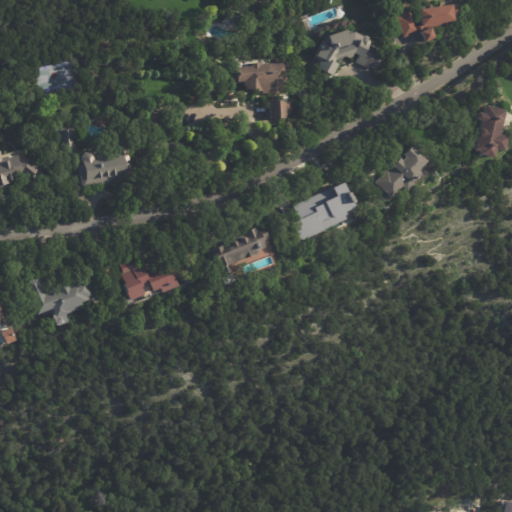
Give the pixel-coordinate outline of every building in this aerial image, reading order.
[(442,20),(411,25),(406,9),(440,3),(441,9),(447,8),(448,15),(443,15),(444,20),(442,20)] [(406,25),(410,30),(397,37),(386,19),(399,11),(406,25)] [(422,29),(427,36),(417,42),(411,32),(421,26),(422,29)] [(370,68),(367,67),(367,68),(353,62),(354,56),(346,52),(345,53),(345,56),(343,57),(341,57),(337,55),(328,58),(327,62),(332,64),(327,75),(310,67),(313,58),(305,55),(310,43),(317,46),(320,38),(319,34),(337,28),(339,33),(346,31),(356,35),(358,34),(362,36),(364,40),(362,46),(374,51),(373,53),(379,55),(373,69),(370,68)] [(36,65),(39,90),(74,87),(72,62),(36,65)] [(276,92),(255,94),(255,90),(246,91),(246,89),(239,89),(239,86),(238,86),(238,82),(230,82),(229,67),(242,66),(242,63),(252,62),(252,64),(277,62),(279,85),(276,85),(276,92)] [(286,101),(287,111),(280,112),(281,118),(265,119),(264,101),(275,100),(275,102),(286,101)] [(492,110),(495,111),(488,135),(496,137),(492,152),(483,149),(481,158),(468,154),(468,152),(463,150),(471,121),(465,119),(467,112),(473,114),(475,105),(492,110)] [(72,149),(56,151),(52,131),(70,128),(74,148),(72,149)] [(415,161),(414,162),(413,161),(403,171),(406,173),(398,181),(401,184),(395,191),(391,187),(381,197),(365,183),(378,170),(379,171),(381,168),(379,166),(387,158),(389,160),(392,157),(390,155),(398,146),(402,149),(408,143),(421,155),(415,161)] [(82,188),(76,189),(72,165),(75,165),(74,157),(77,152),(83,151),(88,154),(88,157),(109,153),(109,150),(110,147),(116,146),(120,148),(125,180),(82,188)] [(0,158),(10,156),(12,162),(23,160),(33,168),(24,180),(17,175),(3,178),(3,180),(0,181),(0,158)] [(329,184),(337,200),(339,199),(343,205),(333,211),(336,217),(313,230),(316,236),(311,238),(307,232),(293,239),(284,222),(294,216),(287,204),(317,187),(316,186),(326,180),(329,184)] [(259,240),(252,242),(255,248),(247,251),(249,254),(231,262),(231,263),(222,267),(223,272),(213,277),(209,267),(207,268),(202,256),(204,255),(203,251),(212,247),(212,248),(236,238),(234,234),(248,229),(249,232),(255,230),(259,240)] [(173,275),(173,276),(168,278),(171,285),(154,293),(152,288),(144,292),(141,285),(134,288),(137,294),(124,300),(120,292),(118,292),(115,285),(120,282),(116,273),(120,272),(117,265),(129,259),(132,266),(136,264),(141,274),(167,262),(173,275)] [(228,281),(217,285),(214,278),(225,274),(228,281)] [(50,286),(50,285),(57,282),(57,283),(58,283),(60,287),(63,286),(61,282),(70,279),(71,281),(79,278),(85,297),(81,298),(81,300),(71,303),(72,306),(55,312),(56,314),(45,318),(43,310),(29,315),(19,281),(21,280),(20,279),(30,276),(31,277),(33,276),(38,293),(37,288),(46,285),(48,292),(50,291),(49,286),(50,286)] [(511,511),(499,511),(502,499),(511,500),(511,511)]
